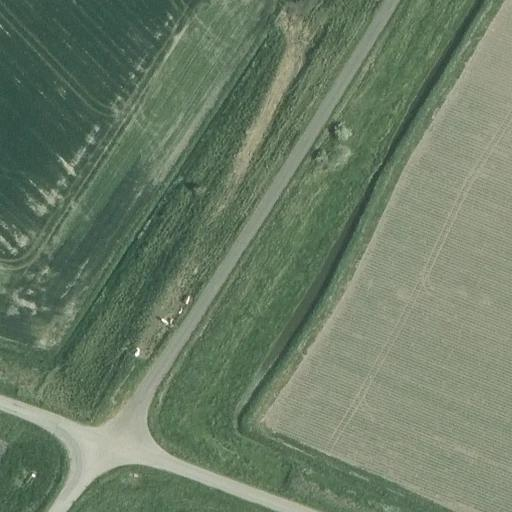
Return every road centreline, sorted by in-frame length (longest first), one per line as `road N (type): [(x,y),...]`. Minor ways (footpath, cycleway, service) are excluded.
road 1 (unclassified): [(112,443),(384,0)]
road 2 (unclassified): [(306,511),(112,443)]
